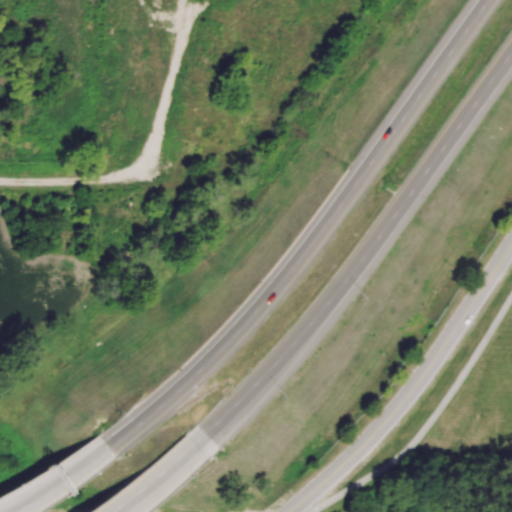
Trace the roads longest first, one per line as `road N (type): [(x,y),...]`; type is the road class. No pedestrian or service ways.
road 1 (motorway): [(486,0),(278,280),(185,379),(100,449)]
road 2 (motorway): [(195,446),(318,314),(511,55)]
road 3 (tertiary): [(511,245),(391,416),(291,511)]
road 4 (residential): [(156,183),(0,182)]
